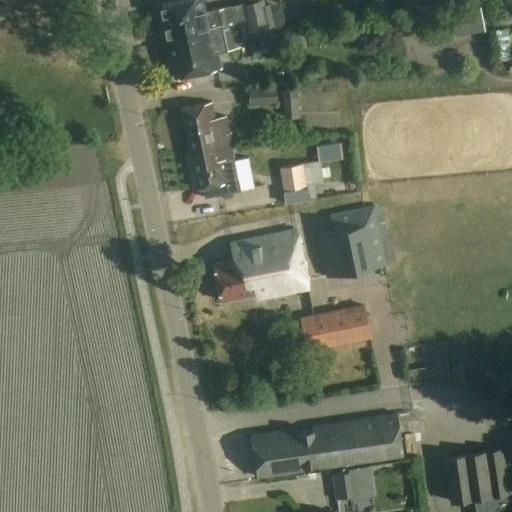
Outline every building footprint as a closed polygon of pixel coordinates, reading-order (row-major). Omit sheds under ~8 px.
[(180,0),(160,4),(168,41),(182,38),(240,26),(247,24),(250,34),(263,32),(268,31),(281,29),(276,3),(265,5),(263,0),(240,0),(241,4),(232,6),(205,9),(203,0),(180,0)] [(461,39),(489,35),(486,10),(458,13),(461,39)] [(285,48),(281,29),(268,31),(263,32),(250,34),(247,24),(240,26),(182,38),(168,41),(176,79),(217,70),(214,53),(241,47),(240,42),(250,40),(253,58),(274,53),(274,50),(285,48)] [(511,31),(503,31),(503,58),(511,57),(511,31)] [(278,105),(277,86),(249,87),(250,106),(278,105)] [(300,112),(299,89),(283,90),(284,113),(300,112)] [(213,102),(183,108),(192,153),(232,144),(226,116),(216,118),(213,102)] [(232,144),(192,153),(199,189),(204,188),(206,200),(241,192),(239,181),(232,144)] [(324,185),(321,161),(280,166),(284,191),(324,185)] [(387,265),(376,206),(330,215),(333,230),(318,233),(327,277),(387,265)] [(309,288),(297,230),(231,243),(234,260),(214,264),(221,301),(255,294),(256,299),(309,288)] [(371,338),(365,304),(301,317),(308,351),(371,338)] [(331,424),(252,435),(258,478),(403,456),(397,414),(331,424)] [(511,468),(511,446),(443,457),(450,503),(511,494),(511,484),(510,469),(511,468)] [(355,472),(333,475),(337,501),(359,498),(355,472)] [(511,511),(511,496),(477,502),(478,511),(511,511)]
